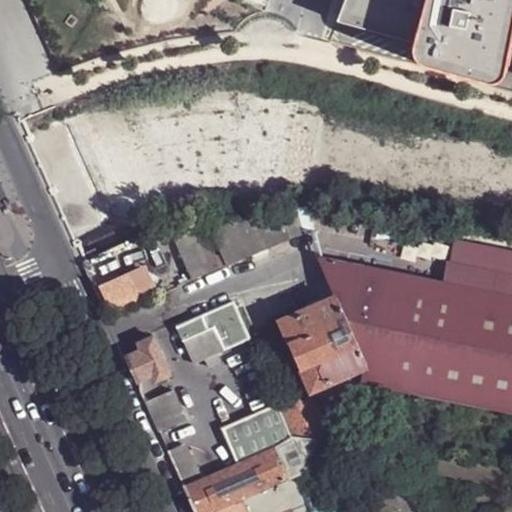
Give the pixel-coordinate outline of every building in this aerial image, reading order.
[(423,0),(341,0),(338,8),(416,28),(423,0)] [(511,13),(511,0),(423,0),(416,28),(413,43),(501,62),(511,13)] [(288,240),(302,234),(300,222),(298,211),(281,212),(283,220),(288,240)] [(198,219),(169,232),(181,258),(193,253),(198,264),(185,270),(191,282),(220,269),(198,219)] [(206,223),(226,267),(288,240),(283,220),(206,223)] [(177,288),(191,282),(185,270),(181,258),(169,232),(156,237),(177,288)] [(444,287),(320,261),(336,301),(365,368),(362,380),(511,409),(511,253),(453,242),(448,267),(444,287)] [(181,258),(185,270),(198,264),(193,253),(181,258)] [(97,286),(111,316),(159,294),(145,264),(97,286)] [(312,390),(365,368),(336,301),(282,323),(312,390)] [(154,337),(160,352),(213,329),(237,318),(231,303),(154,337)] [(213,329),(223,352),(248,341),(247,340),(237,318),(213,329)] [(160,352),(154,337),(138,345),(140,351),(126,357),(138,381),(151,376),(154,382),(170,376),(160,352)] [(240,388),(265,376),(248,341),(223,352),(240,388)] [(172,391),(145,403),(158,432),(184,420),(172,391)] [(331,442),(313,400),(298,406),(295,401),(279,408),(293,437),(324,441),(331,442)] [(212,432),(228,469),(274,448),(293,437),(279,408),(277,404),(212,432)] [(184,488),(194,511),(216,511),(243,500),(333,461),(330,455),(324,441),(293,437),(274,448),(228,469),(214,475),(184,488)] [(214,475),(198,439),(167,453),(184,488),(214,475)] [(324,441),(330,455),(341,446),(341,443),(331,442),(324,441)] [(361,446),(352,445),(351,452),(360,453),(361,446)] [(333,461),(243,500),(248,511),(270,511),(288,505),(285,499),(285,497),(303,490),(308,503),(345,486),(333,461)]
